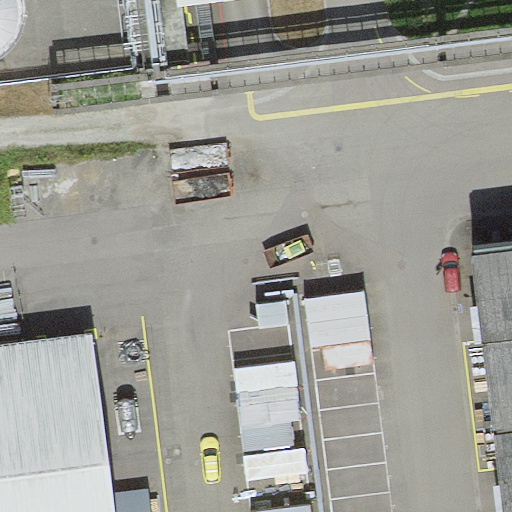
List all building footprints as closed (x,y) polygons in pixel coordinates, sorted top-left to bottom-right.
[(0,0),(0,50),(3,49),(14,38),(26,14),(24,0),(0,0)] [(511,511),(511,249),(477,254),(510,511),(511,511)] [(373,289),(315,299),(323,347),(381,337),(373,289)] [(117,511),(94,331),(0,342),(0,511),(117,511)] [(301,332),(250,335),(254,421),(306,418),(301,332)] [(129,496),(129,511),(159,511),(159,494),(129,496)]
